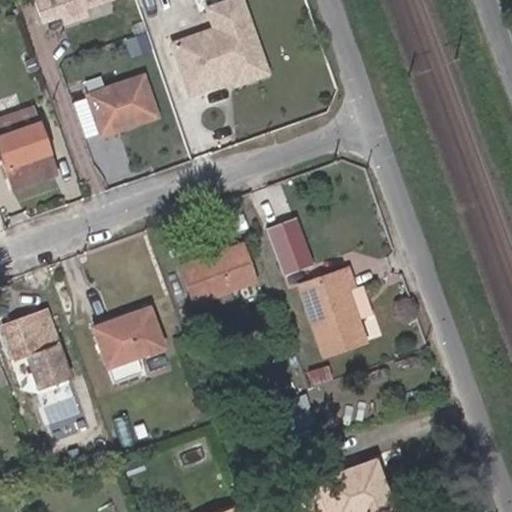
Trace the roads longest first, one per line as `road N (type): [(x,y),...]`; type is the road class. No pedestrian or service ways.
road 1 (residential): [(511,511),(368,119)]
road 2 (residential): [(0,253),(368,119)]
road 3 (residential): [(368,119),(327,0)]
